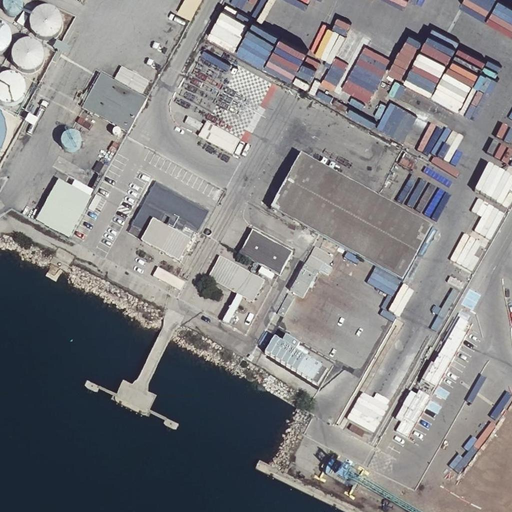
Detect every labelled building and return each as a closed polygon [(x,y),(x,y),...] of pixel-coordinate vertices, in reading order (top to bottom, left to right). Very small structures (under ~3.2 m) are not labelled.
[(8,0),(7,3),(8,7),(9,10),(12,13),(15,14),(19,14),(22,13),(25,11),(27,9),(28,6),(28,2),(27,0),(8,0)] [(383,0),(381,4),(451,39),(463,18),(427,0),(383,0)] [(37,10),(34,15),(32,20),(32,26),(34,32),(37,36),(42,39),(48,40),(51,40),(56,38),(61,35),(64,30),(66,25),(65,19),(63,13),(59,9),(54,7),(48,6),(42,7),(37,10)] [(0,55),(4,54),(9,51),(13,47),(15,41),(15,35),(13,30),(10,25),(5,22),(0,21),(0,55)] [(17,49),(15,54),(15,56),(15,62),(18,67),(22,71),(28,74),(34,74),(39,72),(44,69),(47,64),(49,58),(48,53),(46,47),(42,43),(37,40),(31,40),(25,41),(20,44),(17,49)] [(360,56),(344,85),(368,98),(384,69),(360,56)] [(397,79),(437,95),(444,77),(404,61),(397,79)] [(0,75),(0,100),(3,103),(8,105),(14,105),(18,104),(23,101),(27,96),(29,91),(28,85),(26,80),(23,75),(18,72),(12,71),(6,72),(1,75),(0,75)] [(129,132),(147,99),(102,76),(84,108),(129,132)] [(0,157),(2,156),(7,149),(9,144),(11,136),(11,127),(8,120),(4,112),(0,107),(0,157)] [(241,140),(208,121),(207,124),(206,123),(198,137),(231,156),(233,153),(234,153),(241,140)] [(73,131),(70,131),(66,131),(64,133),(61,135),(60,138),(60,142),(60,145),(62,148),(65,150),(68,151),(72,151),(75,149),(77,147),(79,144),(80,141),(79,138),(78,135),(76,133),(73,131)] [(301,154),(271,210),(403,281),(433,226),(301,154)] [(429,178),(432,165),(412,160),(409,173),(429,178)] [(405,203),(417,180),(406,175),(394,198),(405,203)] [(38,223),(69,239),(90,199),(59,182),(38,223)] [(72,243),(121,263),(133,233),(85,214),(72,243)] [(152,222),(141,241),(179,261),(189,243),(152,222)] [(280,276),(293,252),(253,230),(240,254),(280,276)] [(165,288),(172,273),(137,259),(131,273),(165,288)] [(218,259),(208,278),(252,303),(263,284),(218,259)] [(164,320),(161,325),(178,334),(181,329),(164,320)] [(353,407),(341,429),(367,443),(379,421),(353,407)] [(470,511),(511,511),(511,509),(478,496),(470,511)]
